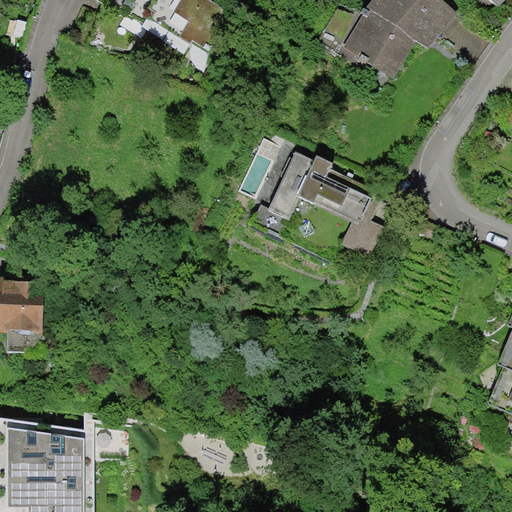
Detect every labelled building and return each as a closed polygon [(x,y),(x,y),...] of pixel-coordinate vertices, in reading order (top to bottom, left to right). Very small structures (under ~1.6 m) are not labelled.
[(231,15),(198,0),(109,0),(105,10),(209,60),(231,15)] [(377,0),(367,13),(342,62),(392,96),(420,44),(429,50),(439,43),(474,65),(489,42),(454,24),(458,17),(438,0),(377,0)] [(509,0),(488,0),(501,10),(509,0)] [(264,208),(254,229),(346,270),(353,253),(371,261),(384,232),(369,226),(383,194),(337,174),(340,169),(320,160),(317,166),(296,157),(272,211),(264,208)] [(45,282),(0,281),(0,335),(8,336),(8,353),(33,354),(33,332),(44,332),(45,282)] [(511,330),(511,346),(503,370),(507,372),(493,407),(511,414),(511,330)] [(95,511),(96,430),(0,417),(0,511),(95,511)]
